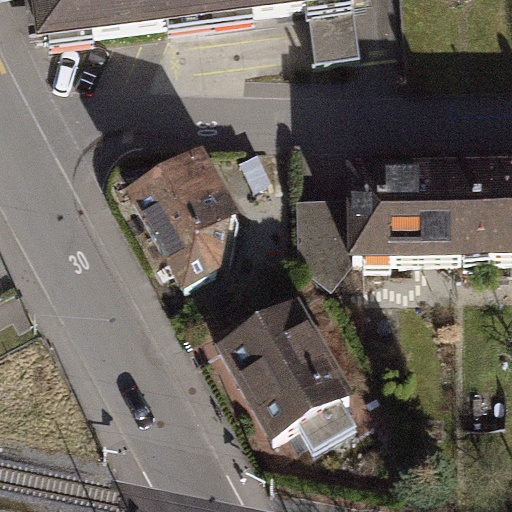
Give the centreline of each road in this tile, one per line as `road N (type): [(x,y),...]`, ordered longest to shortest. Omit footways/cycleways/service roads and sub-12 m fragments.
road 1 (residential): [(0,124),(511,124)]
road 2 (tertiary): [(0,129),(206,511)]
